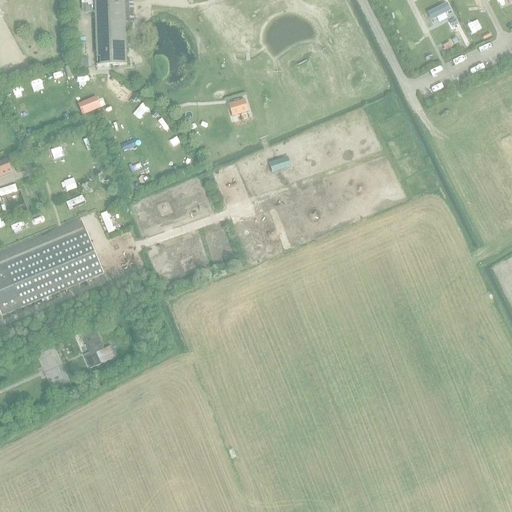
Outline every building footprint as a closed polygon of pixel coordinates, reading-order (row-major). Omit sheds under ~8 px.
[(125,3),(124,0),(94,0),(97,66),(127,65),(126,23),(134,22),(133,2),(125,3)] [(248,112),(245,101),(229,105),(233,117),(248,112)] [(7,160),(0,163),(0,177),(12,173),(7,160)] [(82,224),(0,258),(0,312),(2,316),(103,274),(82,224)] [(94,329),(81,335),(91,355),(86,358),(90,368),(116,357),(111,346),(103,349),(94,329)]
